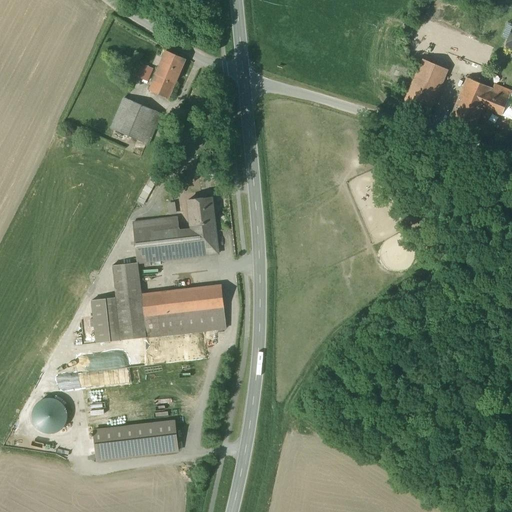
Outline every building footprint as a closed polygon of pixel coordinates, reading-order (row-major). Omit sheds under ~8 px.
[(423,60),(405,101),(424,109),(449,51),(480,64),(483,59),(489,62),(493,53),(449,34),(451,30),(438,24),(434,32),(425,28),(413,55),(423,60)] [(166,52),(150,91),(168,99),(185,60),(166,52)] [(142,64),(137,77),(148,82),(153,69),(142,64)] [(467,78),(450,120),(475,130),(483,111),(486,109),(502,116),(511,92),(495,86),(493,89),(467,78)] [(165,114),(126,98),(113,128),(152,144),(165,114)] [(147,205),(159,175),(152,172),(140,202),(147,205)] [(191,232),(215,229),(212,198),(188,201),(191,229),(191,232)] [(170,214),(177,214),(177,201),(169,202),(170,214)] [(218,254),(215,229),(191,232),(191,229),(179,231),(178,218),(133,223),(138,263),(218,254)] [(138,263),(113,266),(117,298),(92,301),(97,343),(226,328),(221,286),(141,295),(138,263)] [(57,400),(53,399),(48,400),(43,403),(40,405),(37,410),(36,416),(37,422),(40,426),(45,430),(48,431),(54,432),(61,430),(66,426),(69,421),(69,412),(66,406),(62,402),(57,400)] [(175,405),(135,407),(135,419),(175,416),(175,405)] [(94,432),(98,460),(177,451),(173,422),(94,432)]
